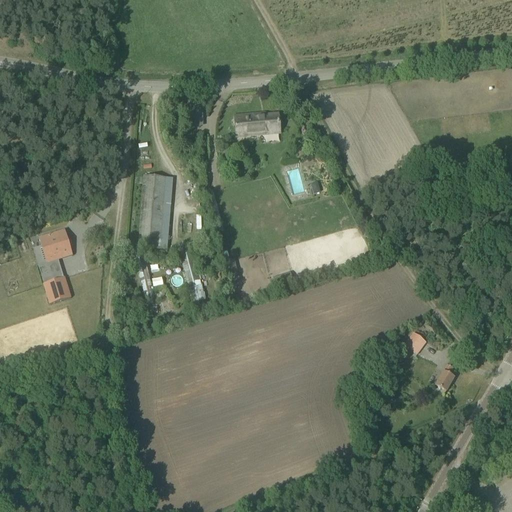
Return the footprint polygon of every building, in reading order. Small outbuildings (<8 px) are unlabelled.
[(205,110),(192,110),(193,128),(206,127),(205,110)] [(278,116),(256,118),(256,116),(234,118),(236,138),(279,134),(278,116)] [(160,241),(165,179),(143,177),(139,240),(160,241)] [(54,235),(39,240),(46,264),(72,256),(68,246),(69,246),(68,242),(67,242),(64,232),(54,235)] [(38,264),(45,262),(41,247),(34,249),(38,264)] [(92,264),(101,264),(101,247),(93,247),(92,264)] [(155,311),(139,249),(133,250),(139,276),(143,275),(145,283),(141,284),(149,315),(156,313),(155,310),(155,311)] [(52,283),(43,285),(45,293),(49,306),(70,299),(68,292),(67,287),(65,282),(64,279),(63,279),(61,273),(50,276),(52,283)] [(275,286),(292,281),(290,273),(273,279),(275,286)] [(201,302),(195,279),(185,281),(191,304),(201,302)] [(404,347),(414,355),(423,342),(413,334),(404,347)] [(447,366),(442,375),(435,388),(445,393),(454,379),(449,376),(452,369),(447,366)]
